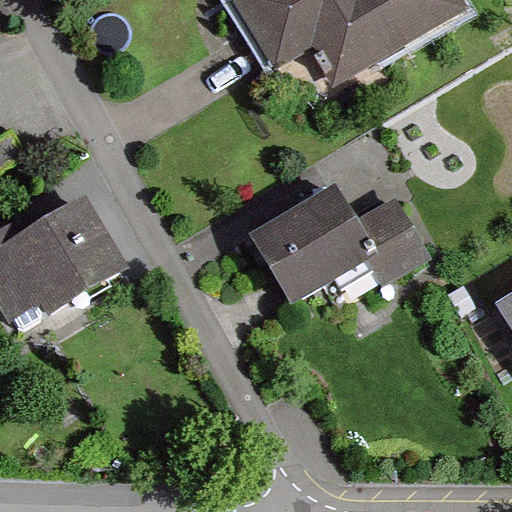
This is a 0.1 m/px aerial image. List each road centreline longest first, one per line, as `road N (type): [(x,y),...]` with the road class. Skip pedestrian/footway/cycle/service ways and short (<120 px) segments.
road 1 (residential): [(22,0),(307,511)]
road 2 (residential): [(0,506),(220,511)]
